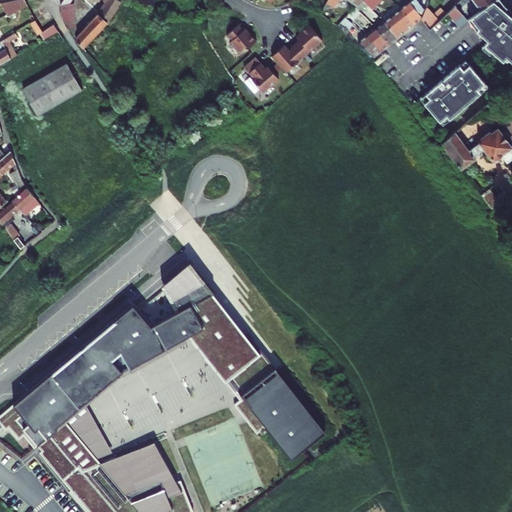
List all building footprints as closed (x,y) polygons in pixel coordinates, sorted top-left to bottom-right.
[(106,0),(101,9),(112,15),(118,7),(106,0)] [(355,7),(359,11),(366,4),(362,0),(357,5),(355,7)] [(421,19),(425,10),(416,0),(411,0),(410,2),(409,0),(400,8),(414,25),(421,19)] [(492,0),(481,10),(469,19),(478,32),(509,9),(504,5),(500,0),(492,0)] [(492,0),(473,0),(481,10),(492,0)] [(0,6),(0,8),(5,17),(7,19),(28,10),(25,5),(23,2),(0,6)] [(70,4),(60,5),(62,15),(68,25),(75,25),(72,4),(70,4)] [(33,11),(38,25),(51,20),(45,6),(33,11)] [(448,12),(455,20),(462,14),(455,6),(448,12)] [(352,19),(359,11),(355,7),(348,15),(352,19)] [(438,21),(433,14),(426,7),(425,10),(421,19),(430,28),(438,21)] [(441,7),(433,14),(438,21),(447,13),(441,7)] [(414,25),(400,8),(384,21),(397,38),(414,25)] [(99,14),(76,38),(83,48),(108,22),(112,15),(101,9),(99,14)] [(511,11),(509,9),(478,32),(488,41),(484,45),(492,52),(503,61),(507,57),(511,61),(511,11)] [(352,24),(345,18),(340,23),(348,29),(352,24)] [(397,38),(384,21),(376,27),(389,44),(397,38)] [(53,24),(39,33),(43,39),(57,31),(53,24)] [(241,54),(256,41),(245,28),(243,30),(238,24),(227,34),(232,40),(230,41),(241,54)] [(294,44),(304,56),(322,40),(309,25),(296,36),(299,40),(294,44)] [(389,44),(376,27),(367,34),(381,51),(389,44)] [(381,51),(367,34),(358,42),(368,53),(373,57),(381,51)] [(0,69),(21,57),(14,45),(19,42),(17,38),(0,47),(0,69)] [(304,56),(294,44),(289,49),(285,44),(272,55),(286,72),(304,56)] [(492,52),(484,45),(482,48),(490,54),(492,52)] [(263,92),(279,78),(270,68),(268,70),(266,68),(256,57),(244,67),(253,78),(252,79),(263,92)] [(465,59),(460,64),(463,68),(469,64),(465,59)] [(460,64),(425,93),(429,98),(424,102),(440,121),(447,115),(449,118),(480,91),(477,88),(484,82),(469,64),(463,68),(460,64)] [(79,92),(63,66),(20,94),(38,120),(79,92)] [(484,82),(477,88),(480,91),(487,85),(484,82)] [(429,98),(425,93),(420,98),(424,102),(429,98)] [(449,118),(447,115),(440,121),(442,124),(449,118)] [(442,144),(441,145),(459,171),(474,161),(472,159),(484,151),(491,161),(499,156),(505,164),(511,159),(511,150),(497,129),(490,135),(489,134),(477,143),(478,144),(467,151),(454,134),(442,144)] [(0,158),(0,203),(1,202),(3,203),(5,201),(0,196),(0,175),(13,164),(8,152),(3,157),(0,158)] [(478,199),(489,213),(506,201),(495,186),(478,199)] [(28,190),(13,202),(20,210),(26,218),(40,206),(28,190)] [(13,202),(0,213),(0,222),(21,249),(25,246),(18,238),(19,237),(9,224),(13,221),(11,218),(20,210),(13,202)] [(184,494),(156,441),(116,457),(87,405),(120,375),(192,336),(242,396),(234,403),(256,434),(267,424),(293,457),(327,432),(211,295),(216,291),(193,261),(165,283),(180,311),(152,326),(136,305),(0,415),(0,420),(5,429),(10,428),(19,439),(25,434),(37,446),(41,451),(92,511),(189,511),(192,511),(184,494)]
